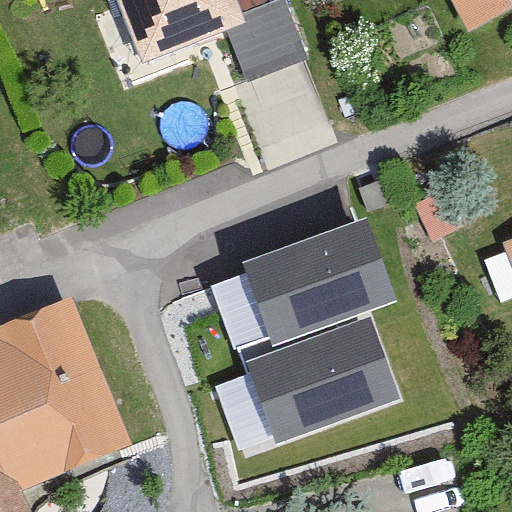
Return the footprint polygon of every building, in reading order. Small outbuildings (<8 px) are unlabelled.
[(114,0),(143,72),(228,39),(244,33),(239,18),(231,0),(114,0)] [(511,0),(449,0),(469,38),(511,15),(511,0)] [(285,1),(239,18),(244,33),(228,39),(246,88),(309,65),(285,1)] [(366,219),(243,263),(273,345),(396,302),(366,219)] [(0,464),(99,421),(46,300),(0,319),(0,464)] [(370,319),(247,363),(277,445),(400,402),(370,319)]
